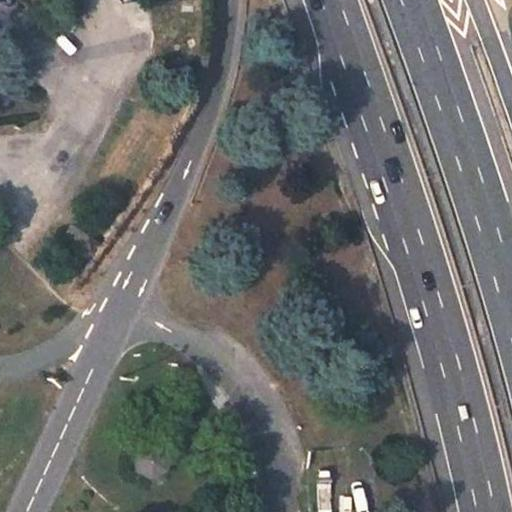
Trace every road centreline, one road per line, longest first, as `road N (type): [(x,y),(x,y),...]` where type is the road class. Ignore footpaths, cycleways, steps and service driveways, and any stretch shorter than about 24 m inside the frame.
road 1 (trunk): [(330,0),(433,307),(485,511)]
road 2 (trunk): [(164,212),(26,511)]
road 3 (trunk): [(511,293),(412,0)]
road 4 (trunk): [(164,212),(56,349),(0,369)]
road 5 (trunk): [(229,0),(217,96),(164,212)]
